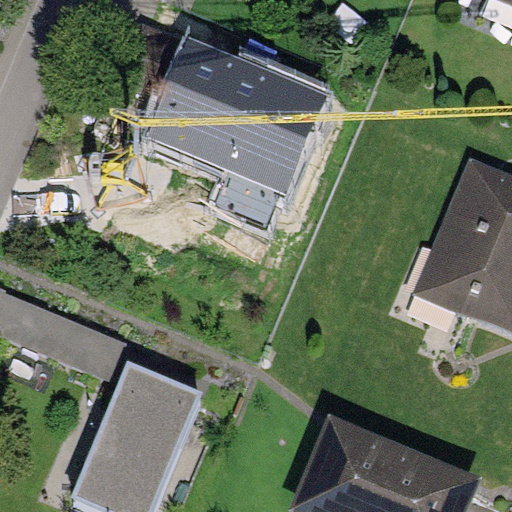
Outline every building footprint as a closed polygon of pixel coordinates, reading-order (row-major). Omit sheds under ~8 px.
[(511,0),(477,0),(511,13),(511,0)] [(178,62),(142,150),(237,189),(274,100),(178,62)] [(511,186),(462,168),(410,302),(511,341),(511,186)] [(62,511),(151,511),(193,407),(117,377),(62,511)] [(466,511),(474,493),(317,430),(283,511),(466,511)]
